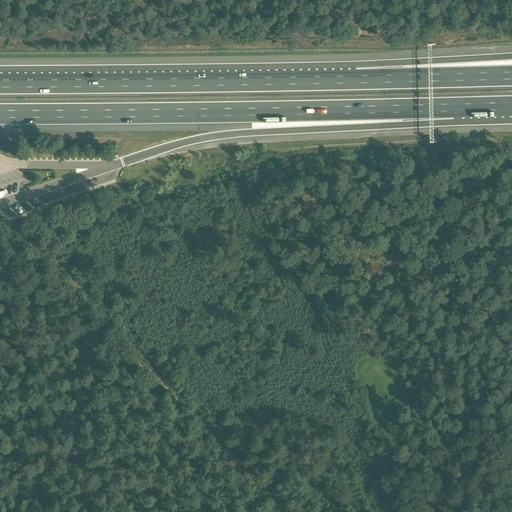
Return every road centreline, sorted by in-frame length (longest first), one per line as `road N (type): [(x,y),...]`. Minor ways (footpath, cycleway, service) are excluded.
road 1 (motorway): [(0,114),(452,108)]
road 2 (motorway): [(354,80),(0,82)]
road 3 (motorway): [(149,153),(221,135),(369,127),(452,108)]
road 4 (motorway): [(511,57),(354,80)]
road 5 (motorway): [(511,75),(354,80)]
